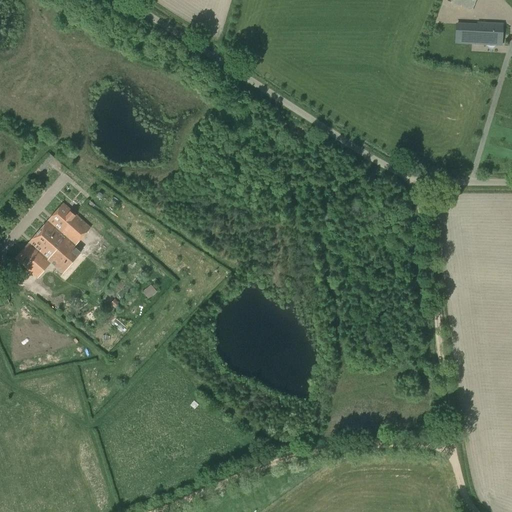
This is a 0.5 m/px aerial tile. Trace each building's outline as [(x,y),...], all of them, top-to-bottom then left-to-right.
[(472,11),(475,0),(450,0),(450,3),(472,11)] [(469,43),(485,43),(485,31),(470,30),(469,43)] [(63,274),(81,252),(75,247),(91,228),(63,204),(15,259),(37,278),(50,263),(63,274)] [(151,285),(144,290),(150,297),(156,292),(151,285)] [(0,307),(9,304),(4,291),(0,292),(0,307)] [(116,319),(112,324),(122,331),(126,326),(116,319)]
